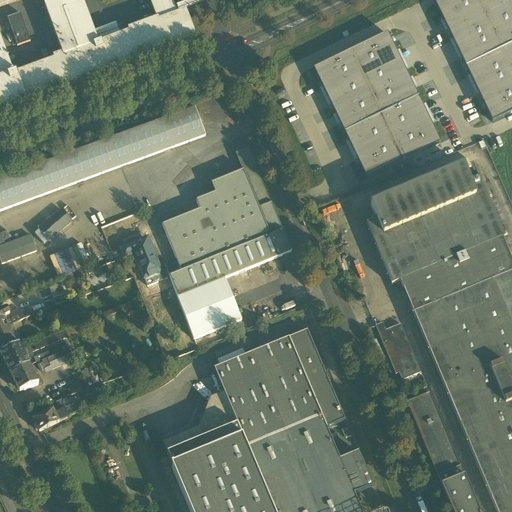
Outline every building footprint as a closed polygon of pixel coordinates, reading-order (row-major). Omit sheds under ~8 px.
[(22,0),(0,0),(0,8),(15,3),(15,1),(17,0),(20,0),(21,0),(22,0)] [(53,58),(54,61),(92,47),(74,0),(62,0),(44,7),(62,55),(53,58)] [(74,0),(92,47),(98,44),(94,33),(81,0),(74,0)] [(175,13),(170,0),(149,0),(156,20),(175,13)] [(183,11),(214,0),(199,0),(176,9),(178,13),(179,13),(180,14),(184,13),(183,11)] [(511,0),(442,0),(434,4),(492,123),(511,113),(511,0)] [(176,15),(175,13),(156,20),(128,30),(129,33),(120,36),(100,44),(110,71),(196,39),(186,12),(184,13),(180,14),(178,15),(176,15)] [(7,19),(17,47),(30,43),(20,14),(7,19)] [(94,33),(98,44),(100,44),(120,36),(116,25),(94,33)] [(387,34),(313,70),(366,180),(440,144),(387,34)] [(0,40),(0,60),(7,78),(13,76),(0,40)] [(98,44),(92,47),(54,61),(45,64),(16,75),(26,102),(110,71),(100,44),(98,44)] [(16,75),(13,76),(7,78),(0,80),(0,112),(27,103),(26,102),(16,75)] [(0,180),(0,213),(205,137),(195,109),(0,180)] [(235,154),(248,149),(247,146),(234,151),(235,154)] [(235,154),(243,172),(251,191),(251,190),(259,209),(271,205),(251,156),(248,149),(235,154)] [(391,285),(399,282),(401,281),(417,274),(493,242),(494,243),(502,239),(504,238),(503,238),(479,179),(479,178),(478,178),(473,164),(463,168),(463,167),(454,171),(379,202),(370,206),(376,220),(366,225),(391,285)] [(162,226),(176,261),(178,265),(182,273),(282,232),(271,205),(259,209),(251,190),(251,191),(243,172),(211,185),(215,194),(196,202),(200,211),(162,226)] [(38,230),(48,243),(71,223),(61,211),(38,230)] [(291,253),(282,232),(182,273),(170,278),(194,341),(241,322),(224,280),(291,253)] [(0,247),(0,260),(2,265),(36,253),(30,237),(0,247)] [(148,238),(139,242),(141,248),(150,244),(148,238)] [(413,314),(511,272),(511,263),(502,239),(494,243),(493,242),(417,274),(420,281),(402,289),(413,314)] [(144,280),(147,288),(167,279),(164,272),(162,273),(150,244),(141,248),(139,242),(120,250),(124,259),(133,255),(143,281),(144,280)] [(81,244),(48,256),(56,278),(89,266),(81,244)] [(170,278),(182,273),(178,265),(176,261),(165,266),(170,278)] [(444,388),(495,511),(511,511),(511,272),(413,314),(444,388)] [(420,281),(417,274),(401,281),(399,282),(402,289),(420,281)] [(61,285),(49,289),(52,297),(64,292),(61,285)] [(97,292),(91,294),(93,301),(99,299),(97,292)] [(64,296),(53,300),(55,306),(67,302),(64,296)] [(108,312),(111,317),(121,312),(119,307),(108,312)] [(0,312),(3,318),(9,315),(9,314),(7,310),(5,309),(0,312)] [(0,337),(10,333),(14,331),(12,326),(20,322),(25,319),(21,312),(20,312),(19,310),(10,315),(9,314),(9,315),(3,318),(0,312),(0,311),(0,337)] [(37,314),(41,321),(47,318),(43,311),(37,314)] [(111,317),(108,312),(102,314),(107,326),(113,323),(111,317)] [(92,320),(84,323),(86,327),(88,333),(89,334),(96,331),(92,320)] [(12,326),(14,331),(16,330),(16,331),(23,328),(20,322),(12,326)] [(399,374),(402,381),(420,374),(400,325),(385,331),(382,324),(375,327),(395,375),(399,374)] [(64,331),(67,338),(76,334),(73,327),(64,331)] [(80,336),(88,333),(86,327),(78,330),(80,336)] [(10,333),(14,339),(19,337),(16,331),(16,330),(14,331),(10,333)] [(246,448),(247,448),(321,417),(326,429),(345,421),(307,331),(227,365),(224,359),(220,361),(222,366),(214,370),(224,394),(237,426),(246,448)] [(57,342),(65,339),(62,332),(54,335),(57,342)] [(14,339),(10,333),(0,337),(0,353),(1,355),(19,346),(18,345),(17,346),(14,339)] [(22,344),(19,337),(14,339),(17,346),(18,345),(22,344)] [(45,348),(54,344),(50,337),(41,341),(45,348)] [(385,359),(376,340),(371,343),(380,361),(385,359)] [(37,351),(45,348),(41,341),(33,344),(37,351)] [(3,359),(11,375),(29,366),(26,361),(28,360),(26,354),(30,352),(31,354),(37,351),(33,344),(20,350),(3,359)] [(20,350),(19,346),(1,355),(2,358),(3,359),(20,350)] [(54,356),(66,351),(63,346),(52,350),(54,356)] [(34,358),(36,363),(54,356),(52,350),(34,358)] [(54,356),(47,359),(50,365),(64,359),(63,357),(67,355),(66,351),(54,356)] [(51,368),(50,365),(47,359),(41,361),(46,371),(51,368)] [(51,368),(46,371),(44,371),(45,374),(67,365),(64,359),(50,365),(51,368)] [(31,372),(29,366),(11,375),(17,389),(24,392),(38,386),(41,384),(37,376),(34,371),(31,372)] [(87,370),(80,373),(84,381),(91,378),(87,370)] [(84,391),(80,381),(68,386),(72,396),(84,391)] [(163,445),(167,455),(237,426),(224,394),(210,400),(198,430),(163,445)] [(406,404),(437,478),(460,469),(429,394),(406,404)] [(90,398),(83,402),(86,409),(93,405),(90,398)] [(61,411),(65,419),(81,412),(75,399),(61,401),(57,403),(61,411)] [(32,420),(39,432),(59,423),(65,419),(61,411),(55,414),(52,410),(32,420)] [(360,511),(354,495),(372,487),(358,453),(339,461),(326,429),(321,417),(247,448),(273,511),(360,511)] [(189,511),(273,511),(247,448),(246,448),(237,426),(167,455),(171,466),(189,511)] [(342,430),(345,439),(351,437),(347,428),(342,430)] [(331,436),(335,445),(340,443),(336,434),(331,436)] [(477,511),(460,469),(437,478),(441,487),(451,511),(477,511)] [(140,498),(142,506),(159,500),(156,493),(140,498)]
